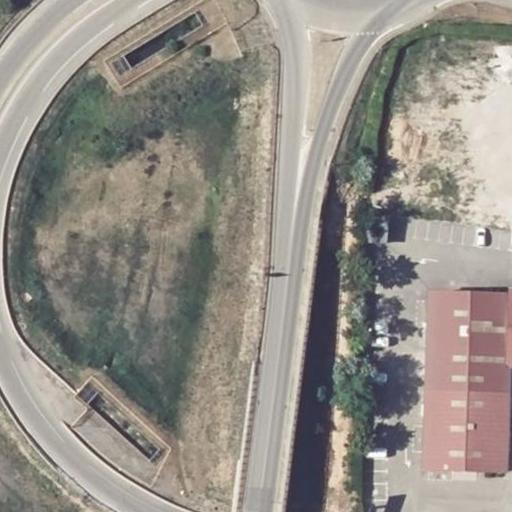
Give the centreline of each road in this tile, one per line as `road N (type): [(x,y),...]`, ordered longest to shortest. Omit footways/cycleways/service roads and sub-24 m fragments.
road 1 (tertiary): [(288,249),(260,511)]
road 2 (tertiary): [(288,249),(346,74),(384,6)]
road 3 (tertiary): [(287,0),(295,58),(288,249)]
road 4 (trunk): [(135,511),(77,468),(19,401),(0,353)]
road 5 (trunk): [(0,154),(31,89),(62,52),(131,0)]
